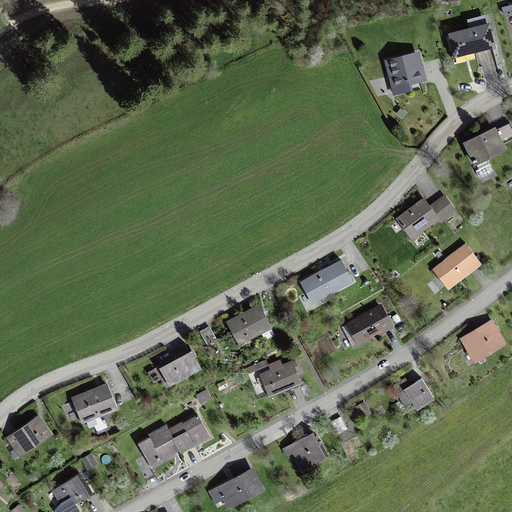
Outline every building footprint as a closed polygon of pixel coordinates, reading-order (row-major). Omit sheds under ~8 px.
[(493,45),(490,36),(494,35),(493,30),(489,31),(488,25),(450,34),(456,55),(493,45)] [(389,76),(393,93),(412,88),(410,82),(424,79),(417,54),(387,61),(391,75),(389,76)] [(511,126),(510,123),(494,130),(501,144),(511,138),(511,126)] [(466,143),(479,169),(489,164),(486,157),(504,149),(501,144),(494,130),(494,129),(466,143)] [(492,169),(489,164),(479,169),(476,170),(479,176),(481,177),(491,172),(492,169)] [(438,205),(432,209),(431,210),(437,218),(439,221),(454,209),(444,197),(436,203),(438,205)] [(424,228),(437,218),(431,210),(432,209),(425,200),(410,211),(409,209),(397,219),(410,236),(422,226),(424,228)] [(481,263),(467,245),(449,259),(448,257),(433,269),(442,281),(450,274),(456,282),(481,263)] [(300,281),(312,303),(353,280),(341,259),(323,269),(324,271),(320,273),(319,271),(300,281)] [(228,322),(240,343),(270,327),(258,305),(228,322)] [(383,330),(391,326),(380,306),(342,326),(353,346),(383,329),(383,330)] [(392,316),(396,322),(401,319),(397,314),(392,316)] [(477,331),(476,330),(463,338),(475,359),(503,342),(491,323),(477,331)] [(222,351),(216,340),(208,344),(214,355),(222,351)] [(172,384),(198,369),(188,350),(161,364),(172,384)] [(265,360),(248,367),(250,372),(267,365),(265,360)] [(269,365),(272,370),(261,374),(270,394),(299,382),(295,371),(298,370),(294,360),(282,366),(279,361),(269,365)] [(154,368),(148,372),(153,382),(160,379),(154,368)] [(405,406),(412,402),(416,408),(433,397),(422,377),(409,385),(405,377),(393,385),(397,393),(396,393),(405,406)] [(105,419),(102,421),(99,414),(117,407),(108,385),(95,391),(96,392),(91,394),(90,391),(80,395),(81,397),(73,400),(81,420),(90,416),(97,433),(109,428),(105,419)] [(206,389),(197,394),(201,402),(210,397),(206,389)] [(196,400),(189,404),(192,408),(198,405),(196,400)] [(363,403),(356,407),(362,417),(365,415),(364,412),(367,410),(363,403)] [(166,424),(178,447),(181,452),(210,436),(198,414),(182,423),(182,421),(168,429),(166,424)] [(341,416),(331,421),(337,433),(347,428),(341,416)] [(16,447),(10,451),(14,457),(49,434),(37,417),(9,437),(16,447)] [(149,463),(178,447),(166,424),(148,434),(150,436),(140,442),(145,450),(143,451),(145,455),(149,463)] [(327,455),(314,431),(289,445),(303,468),(327,455)] [(90,454),(83,459),(87,464),(90,462),(92,465),(95,463),(90,454)] [(149,463),(145,455),(135,460),(147,481),(156,476),(149,463)] [(230,505),(262,488),(251,469),(219,486),(230,505)] [(79,473),(54,489),(68,511),(70,511),(76,509),(76,506),(74,503),(82,498),(81,496),(90,490),(91,492),(94,490),(90,484),(88,486),(79,473)]
